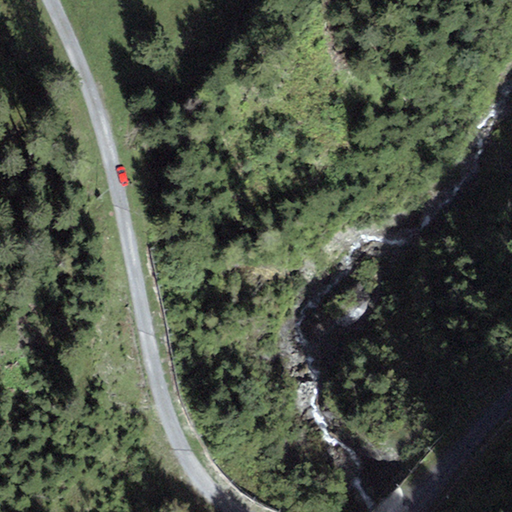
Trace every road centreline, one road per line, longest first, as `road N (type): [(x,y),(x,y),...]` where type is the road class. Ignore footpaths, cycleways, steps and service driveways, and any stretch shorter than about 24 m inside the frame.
road 1 (track): [(236,511),(185,461),(160,400),(111,166),(47,0)]
road 2 (track): [(511,397),(403,511)]
